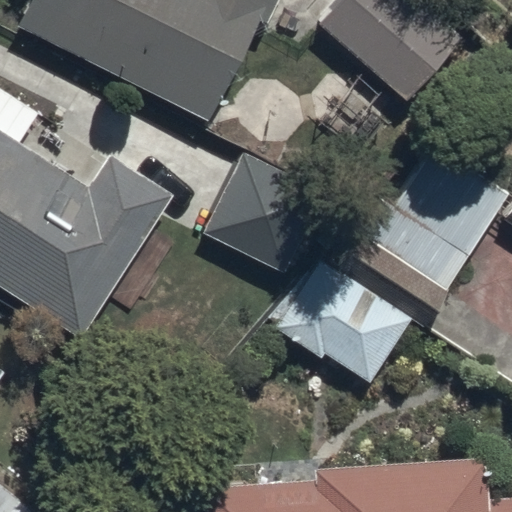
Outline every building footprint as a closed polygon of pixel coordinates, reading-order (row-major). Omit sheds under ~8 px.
[(24,0),(12,21),(204,118),(255,17),(263,21),(274,0),(24,0)] [(419,0),(331,0),(314,19),(402,99),(459,36),(419,0)] [(0,92),(0,283),(76,335),(169,195),(105,153),(82,188),(15,143),(34,115),(0,92)] [(330,265),(409,318),(418,325),(504,189),(431,142),(389,203),(378,195),(330,265)] [(239,149),(203,228),(282,269),(322,191),(239,149)] [(511,196),(500,215),(511,222),(511,196)] [(409,318),(330,265),(317,256),(272,322),(317,355),(321,349),(364,380),(409,318)] [(202,486),(203,511),(511,511),(511,496),(486,498),(483,454),(309,464),(310,480),(202,486)] [(32,511),(0,485),(0,511),(32,511)]
